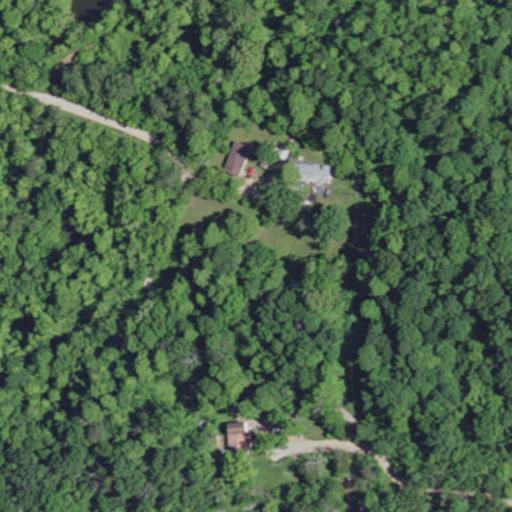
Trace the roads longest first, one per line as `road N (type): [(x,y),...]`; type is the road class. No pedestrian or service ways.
road 1 (residential): [(0,496),(389,467),(417,491),(511,499)]
road 2 (residential): [(389,467),(329,402),(181,339),(153,318),(149,278),(190,180),(185,162)]
